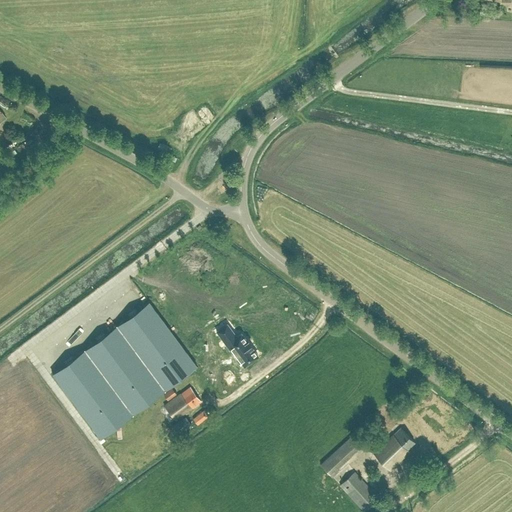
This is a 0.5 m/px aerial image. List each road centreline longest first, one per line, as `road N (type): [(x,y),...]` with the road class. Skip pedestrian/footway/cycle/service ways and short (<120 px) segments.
road 1 (tertiary): [(511,429),(265,252),(243,211)]
road 2 (tertiary): [(243,211),(242,172),(266,127),(435,0)]
road 3 (unclassified): [(243,211),(206,207),(140,161),(0,86)]
road 4 (track): [(502,422),(381,511)]
